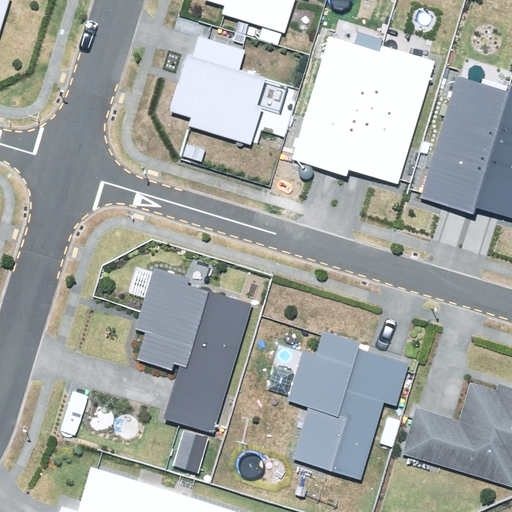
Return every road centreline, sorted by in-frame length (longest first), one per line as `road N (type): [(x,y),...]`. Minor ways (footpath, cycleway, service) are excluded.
road 1 (residential): [(70,169),(511,303)]
road 2 (residential): [(70,169),(0,382)]
road 3 (residential): [(119,0),(70,169)]
